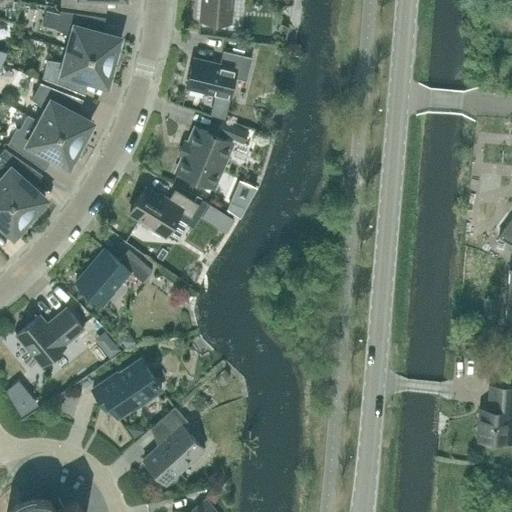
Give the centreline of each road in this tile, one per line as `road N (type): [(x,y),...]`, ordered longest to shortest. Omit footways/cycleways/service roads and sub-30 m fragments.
road 1 (tertiary): [(362,511),(406,0)]
road 2 (residential): [(0,297),(85,208),(121,140),(159,0)]
road 3 (residential): [(2,454),(26,446),(75,453),(112,486),(122,511)]
